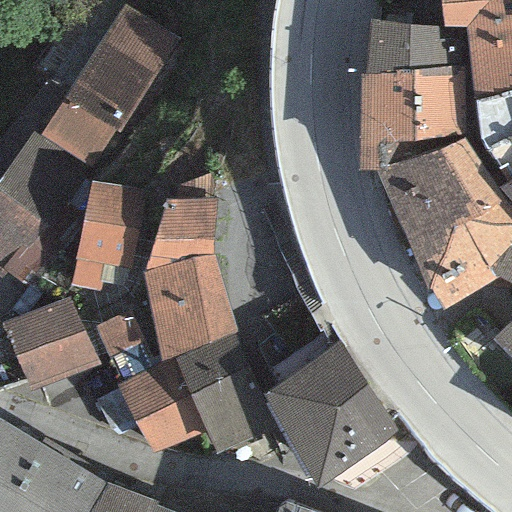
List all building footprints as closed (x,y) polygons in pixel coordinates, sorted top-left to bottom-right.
[(511,0),(439,0),(443,28),(458,28),(461,28),(465,28),(511,20),(511,0)] [(177,42),(122,6),(39,135),(92,171),(112,130),(118,134),(177,42)] [(468,51),(473,102),(511,91),(511,20),(465,28),(468,51)] [(368,21),(363,75),(460,76),(458,28),(443,28),(368,21)] [(466,139),(460,76),(363,75),(358,75),(358,171),(374,173),(466,139)] [(479,138),(505,184),(511,180),(511,91),(473,102),(479,138)] [(92,171),(39,135),(32,130),(0,172),(0,277),(6,271),(20,282),(71,232),(79,228),(87,180),(92,171)] [(466,139),(374,173),(405,235),(497,194),(466,139)] [(151,191),(87,180),(79,228),(69,284),(100,290),(105,264),(137,269),(151,191)] [(511,180),(505,184),(498,188),(511,204),(511,180)] [(511,212),(497,194),(405,235),(425,294),(431,290),(441,311),(498,278),(511,286),(511,212)] [(214,201),(164,201),(141,273),(212,255),(214,201)] [(141,273),(160,366),(174,360),(234,334),(212,255),(141,273)] [(69,296),(1,324),(29,394),(98,366),(69,296)] [(127,311),(91,326),(117,386),(153,370),(127,311)] [(511,318),(490,339),(511,360),(511,318)] [(204,432),(213,455),(272,429),(260,408),(256,393),(234,334),(174,360),(204,432)] [(262,397),(285,443),(364,386),(337,343),(262,397)] [(204,432),(174,360),(160,366),(153,370),(117,386),(151,454),(204,432)] [(364,386),(285,443),(316,490),(396,431),(364,386)] [(88,511),(105,485),(0,422),(0,511),(88,511)] [(150,511),(154,504),(105,485),(88,511),(150,511)] [(308,511),(281,502),(276,511),(308,511)]
